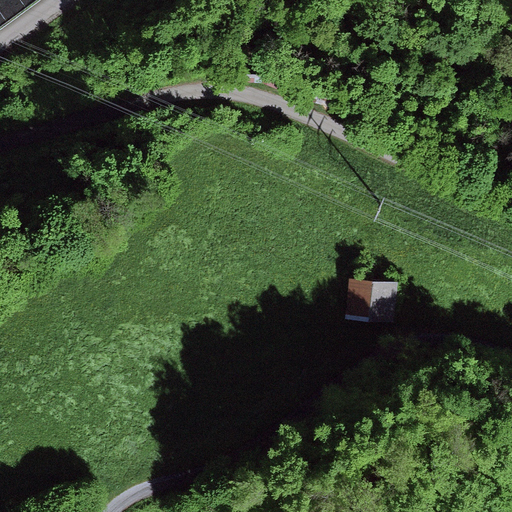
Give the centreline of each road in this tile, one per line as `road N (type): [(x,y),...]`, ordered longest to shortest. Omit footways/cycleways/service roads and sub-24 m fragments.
road 1 (track): [(0,145),(148,100),(233,94),(291,110),(511,217)]
road 2 (track): [(511,361),(416,343),(361,367),(236,456),(113,511)]
